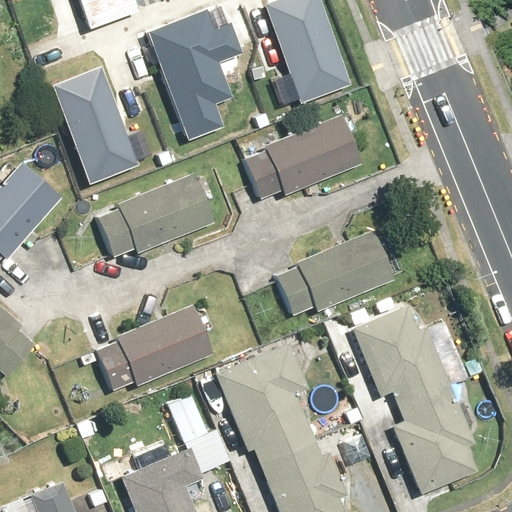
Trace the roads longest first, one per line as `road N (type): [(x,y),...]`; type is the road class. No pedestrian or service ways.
road 1 (unknown): [(46,278),(459,123)]
road 2 (tertiary): [(408,0),(511,254)]
